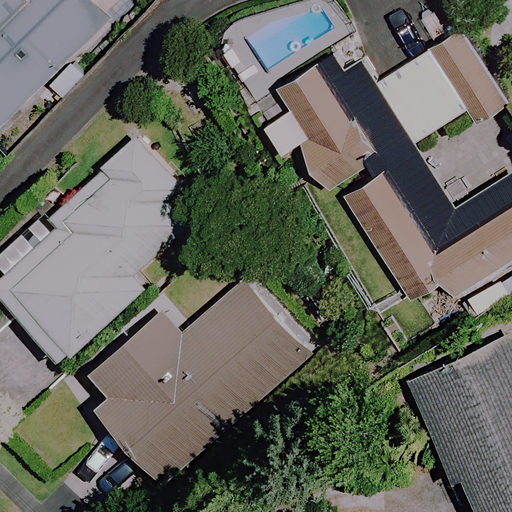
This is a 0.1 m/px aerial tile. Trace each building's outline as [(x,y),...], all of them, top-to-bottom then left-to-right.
[(0,0),(0,132),(117,14),(103,0),(0,0)] [(313,138),(302,144),(334,194),(344,187),(416,301),(447,282),(456,298),(511,262),(511,173),(460,206),(419,141),(475,106),(486,123),(511,106),(511,102),(465,28),(382,80),(357,41),(282,88),(313,138)] [(231,122),(192,60),(160,80),(199,142),(231,122)] [(195,224),(176,199),(190,187),(147,134),(50,211),(0,251),(0,252),(13,269),(4,277),(68,358),(155,288),(139,269),(195,224)] [(315,349),(251,279),(190,334),(169,310),(102,370),(121,391),(106,405),(173,479),(315,349)] [(511,511),(511,338),(419,378),(467,490),(478,486),(489,511),(511,511)]
